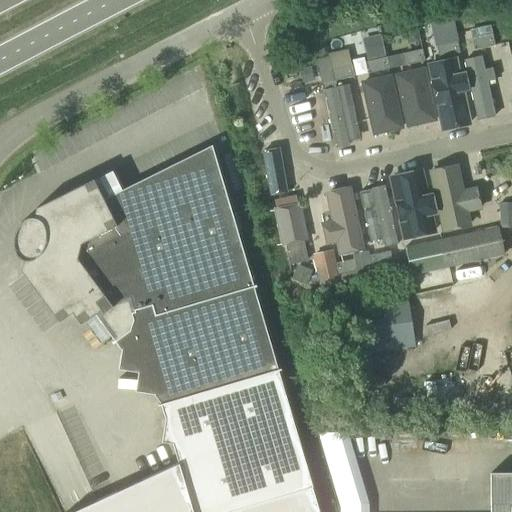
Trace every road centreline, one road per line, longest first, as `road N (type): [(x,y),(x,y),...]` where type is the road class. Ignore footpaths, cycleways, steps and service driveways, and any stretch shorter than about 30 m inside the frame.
road 1 (residential): [(511,136),(315,173),(296,160),(237,12)]
road 2 (unclassified): [(237,12),(0,144)]
road 3 (unknown): [(0,273),(106,388)]
road 4 (primary): [(0,63),(120,0)]
